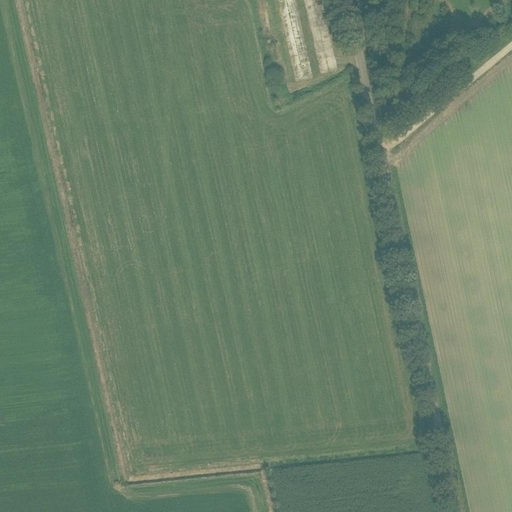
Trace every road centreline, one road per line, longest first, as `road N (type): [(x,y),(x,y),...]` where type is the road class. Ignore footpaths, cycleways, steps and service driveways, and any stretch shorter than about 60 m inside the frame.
road 1 (unclassified): [(455,511),(377,156)]
road 2 (unclassified): [(511,48),(377,156)]
road 3 (unclassified): [(377,156),(346,0)]
